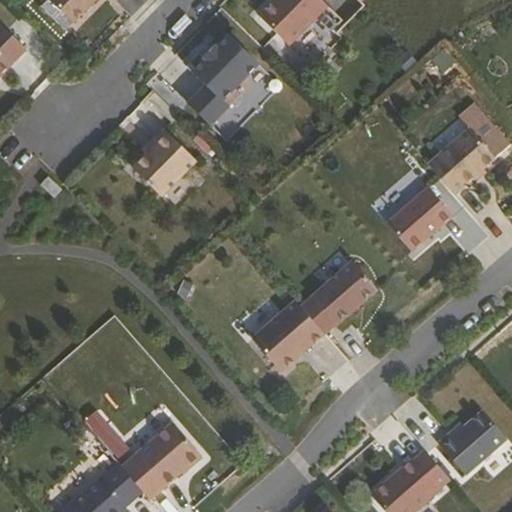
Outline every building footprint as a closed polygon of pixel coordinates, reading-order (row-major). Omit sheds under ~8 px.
[(67,0),(66,1),(91,26),(117,0),(67,0)] [(272,0),(257,15),(287,46),(327,7),(320,0),(272,0)] [(3,40),(0,43),(0,95),(30,66),(3,40)] [(274,70),(246,41),(233,52),(232,51),(220,62),(221,64),(209,76),(222,90),(204,107),(226,130),(244,112),(237,105),(246,96),(274,70)] [(253,103),(246,96),(237,105),(244,112),(253,103)] [(470,127),(427,163),(454,193),(465,183),(468,186),(478,178),(475,174),(483,168),(495,157),(470,127)] [(215,168),(184,137),(170,150),(174,154),(166,161),(152,175),(180,203),(215,168)] [(170,150),(162,157),(166,161),(174,154),(170,150)] [(483,168),(475,174),(478,178),(486,171),(483,168)] [(48,177),(40,185),(54,198),(62,190),(48,177)] [(431,189),(389,225),(410,249),(452,214),(431,189)] [(352,261),(299,307),(323,334),(334,325),(335,326),(376,290),(352,261)] [(299,307),(294,301),(250,339),(278,372),(323,334),(299,307)] [(511,462),(511,433),(502,422),(483,438),(472,448),(469,444),(457,455),(485,486),(511,462)] [(188,429),(152,459),(180,492),(216,461),(188,429)] [(480,435),(469,444),(472,448),(483,438),(480,435)] [(428,468),(387,503),(394,511),(438,511),(455,498),(428,468)] [(137,511),(114,485),(82,511),(137,511)]
